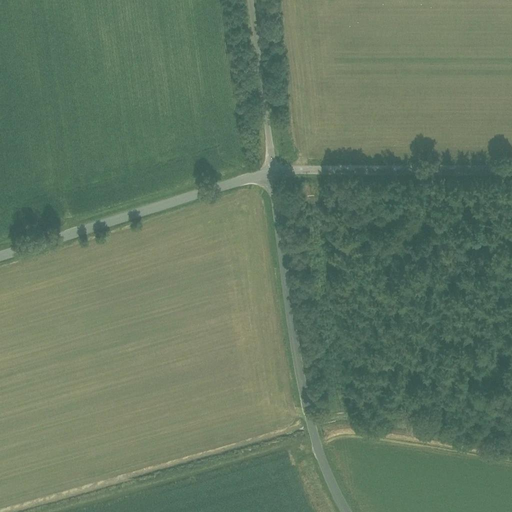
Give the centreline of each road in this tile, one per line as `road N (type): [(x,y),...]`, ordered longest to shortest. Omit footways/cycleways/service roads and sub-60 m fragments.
road 1 (unclassified): [(275,170),(304,399),(347,511)]
road 2 (residential): [(0,257),(275,170)]
road 3 (residential): [(275,170),(511,167)]
road 4 (residential): [(252,0),(275,170)]
